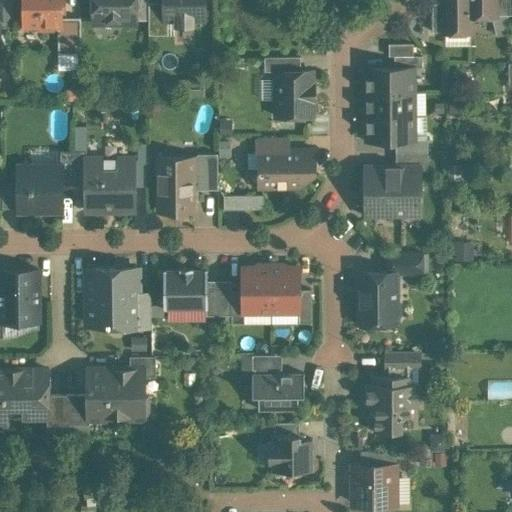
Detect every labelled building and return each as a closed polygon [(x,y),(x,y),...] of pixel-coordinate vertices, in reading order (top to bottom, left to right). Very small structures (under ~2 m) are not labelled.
[(0,0),(0,25),(13,25),(12,0),(0,0)] [(24,0),(25,23),(41,23),(42,26),(58,26),(61,26),(61,15),(61,8),(64,8),(64,0),(24,0)] [(93,0),(93,19),(122,19),(122,22),(137,21),(137,18),(136,0),(93,0)] [(149,0),(136,0),(137,18),(149,18),(149,0)] [(165,0),(149,0),(149,18),(149,25),(149,33),(168,32),(168,17),(165,17),(165,0)] [(165,0),(165,17),(168,17),(177,17),(177,23),(192,23),(192,17),(205,17),(204,0),(165,0)] [(444,0),(445,2),(445,30),(471,29),(471,13),(470,13),(470,0),(444,0)] [(470,0),(470,13),(471,13),(496,13),(495,0),(470,0)] [(507,0),(495,0),(496,13),(508,13),(507,0)] [(445,30),(445,2),(433,2),(433,30),(445,30)] [(81,15),(61,15),(61,26),(58,26),(59,51),(81,51),(81,15)] [(414,54),(414,42),(390,42),(390,54),(395,54),(414,54)] [(414,54),(395,54),(395,66),(414,66),(423,66),(423,54),(414,54)] [(301,69),(301,55),(265,55),(265,69),(276,69),(301,69)] [(395,66),(367,66),(367,90),(414,90),(414,66),(395,66)] [(301,69),(276,69),(276,114),(313,114),(313,98),(315,98),(315,82),(313,82),(313,69),(307,69),(301,69)] [(414,90),(367,90),(368,114),(414,114),(414,90)] [(414,114),(368,114),(368,138),(396,138),(414,138),(414,137),(414,114)] [(290,148),(290,135),(258,135),(258,150),(261,150),(261,148),(290,148)] [(414,137),(414,138),(396,138),(396,150),(428,150),(428,137),(414,137)] [(314,148),(302,148),(290,148),(261,148),(261,150),(261,167),(258,167),(258,169),(261,169),(261,184),(301,184),(314,171),(314,148)] [(74,150),(61,150),(61,163),(63,163),(63,183),(74,183),(74,150)] [(87,150),(74,150),(74,183),(75,186),(86,186),(86,156),(87,156),(87,150)] [(258,150),(248,150),(248,167),(258,167),(261,167),(261,150),(258,150)] [(428,150),(396,150),(396,164),(420,164),(420,168),(428,168),(428,150)] [(218,152),(199,152),(194,156),(195,188),(219,187),(218,152)] [(134,158),(104,158),(104,156),(87,156),(86,156),(86,186),(87,209),(109,208),(109,206),(135,206),(134,158)] [(195,188),(194,156),(158,156),(159,208),(195,208),(195,188)] [(61,163),(31,164),(27,159),(23,164),(18,164),(18,168),(14,172),(19,177),(19,182),(19,206),(19,209),(63,209),(63,183),(63,163),(61,163)] [(396,164),(369,164),(369,182),(366,182),(366,212),(421,212),(420,168),(420,164),(396,164)] [(19,206),(19,182),(3,183),(3,206),(19,206)] [(264,207),(264,192),(224,193),(224,207),(264,207)] [(457,240),(456,255),(468,256),(469,240),(457,240)] [(423,250),(387,250),(387,270),(397,270),(397,271),(424,271),(423,250)] [(271,265),(243,265),(243,288),(244,309),(245,309),(272,309),(271,265)] [(299,265),(271,265),(272,309),(299,309),(300,309),(300,288),(299,265)] [(139,292),(139,266),(87,267),(88,322),(111,322),(111,314),(125,314),(125,325),(139,324),(139,321),(139,292)] [(180,266),(180,268),(164,268),(165,306),(207,306),(208,306),(208,279),(207,268),(193,268),(193,266),(180,266)] [(39,267),(0,267),(0,319),(4,319),(40,319),(39,267)] [(387,270),(359,270),(360,321),(377,321),(381,317),(398,317),(397,315),(400,312),(400,301),(397,298),(397,271),(397,270),(387,270)] [(231,287),(231,279),(208,279),(208,306),(207,306),(207,314),(232,313),(232,288),(231,287)] [(243,288),(232,288),(232,313),(232,321),(245,321),(245,309),(244,309),(243,288)] [(312,321),(312,288),(300,288),(300,309),(299,309),(299,321),(312,321)] [(152,321),(151,292),(139,292),(139,321),(152,321)] [(421,350),(385,350),(385,366),(386,366),(386,374),(412,374),(411,365),(421,365),(421,350)] [(282,353),(253,353),(253,368),(255,369),(255,372),(280,372),(279,368),(282,368),(282,353)] [(156,354),(130,354),(130,366),(144,366),(144,375),(156,375),(156,354)] [(130,366),(88,367),(88,393),(89,415),(90,415),(130,414),(130,407),(144,407),(144,375),(144,366),(130,366)] [(48,367),(0,367),(0,415),(7,415),(7,405),(25,405),(25,415),(47,415),(49,415),(48,393),(48,367)] [(304,391),(304,371),(302,371),(280,372),(255,372),(253,372),(253,392),(259,393),(259,407),(299,407),(299,391),(304,391)] [(412,374),(386,374),(386,379),(379,379),(378,382),(367,382),(367,404),(374,404),(375,430),(402,429),(402,415),(410,415),(410,404),(419,404),(418,382),(412,382),(412,374)] [(511,377),(489,378),(490,394),(511,392),(511,377)] [(65,393),(48,393),(49,415),(47,415),(47,423),(65,423),(65,393)] [(88,393),(65,393),(65,423),(90,423),(90,415),(89,415),(88,393)] [(300,421),(276,421),(276,433),(300,433),(300,421)] [(450,448),(451,430),(434,429),(433,447),(450,448)] [(276,433),(273,433),(273,440),(269,440),(269,462),(273,462),(273,469),(276,469),(284,476),(291,469),(313,468),(313,437),(305,437),(300,433),(276,433)] [(397,450),(361,451),(361,464),(395,464),(397,464),(397,450)] [(361,464),(354,465),(354,502),(367,502),(381,502),(395,502),(395,464),(361,464)]
